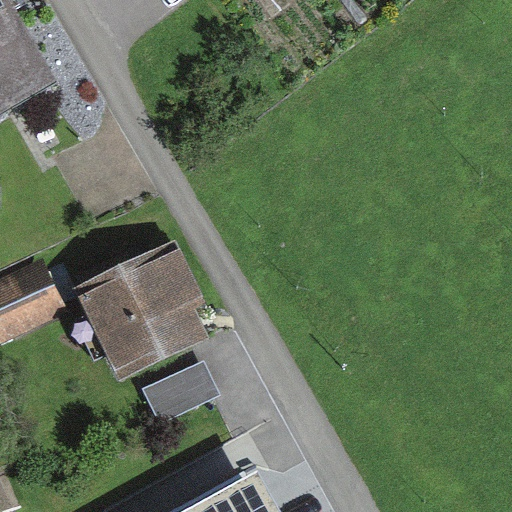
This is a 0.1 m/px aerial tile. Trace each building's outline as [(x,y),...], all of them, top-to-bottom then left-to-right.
[(0,0),(0,103),(44,79),(0,0)] [(85,289),(121,366),(206,327),(170,250),(85,289)] [(0,332),(3,341),(70,314),(60,288),(0,312),(0,332)] [(207,355),(143,388),(163,426),(226,393),(207,355)] [(188,511),(277,511),(257,475),(188,511)]
